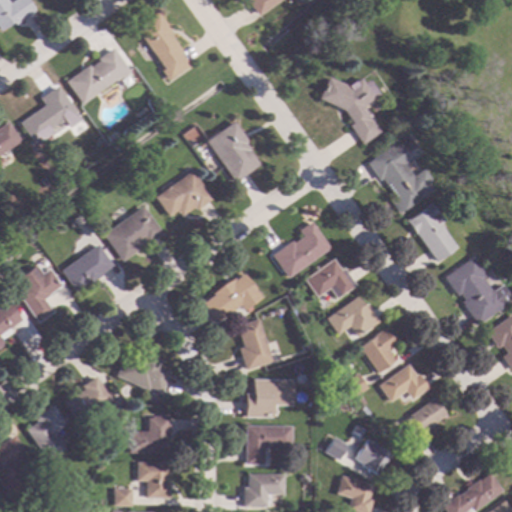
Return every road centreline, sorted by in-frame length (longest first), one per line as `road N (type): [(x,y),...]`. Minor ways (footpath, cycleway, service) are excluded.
road 1 (residential): [(193,0),(511,453)]
road 2 (residential): [(314,171),(0,394)]
road 3 (residential): [(146,290),(201,379),(200,511)]
road 4 (residential): [(108,0),(0,77)]
road 5 (residential): [(490,425),(419,477),(404,511)]
